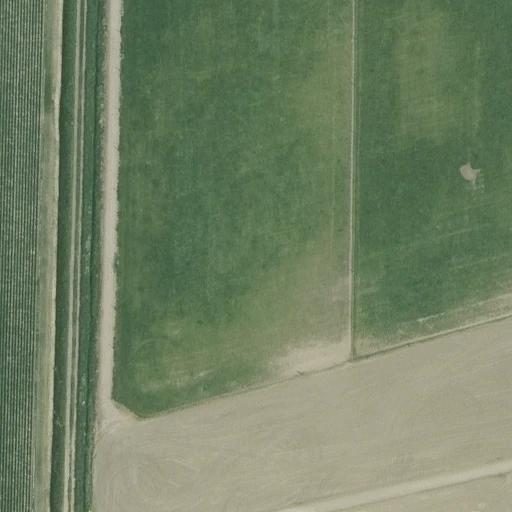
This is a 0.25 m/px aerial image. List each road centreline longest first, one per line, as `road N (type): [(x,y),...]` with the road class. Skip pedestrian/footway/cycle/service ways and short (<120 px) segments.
road 1 (track): [(68,511),(83,0)]
road 2 (track): [(306,511),(511,465)]
